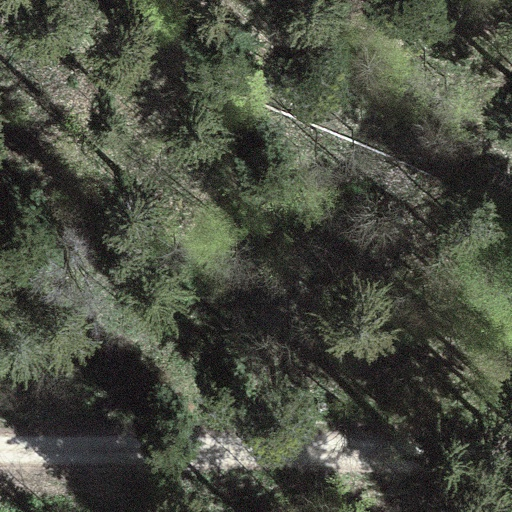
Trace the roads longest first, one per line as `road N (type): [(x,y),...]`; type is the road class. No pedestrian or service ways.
road 1 (track): [(511,184),(365,243),(0,443)]
road 2 (unclassified): [(0,446),(511,489)]
